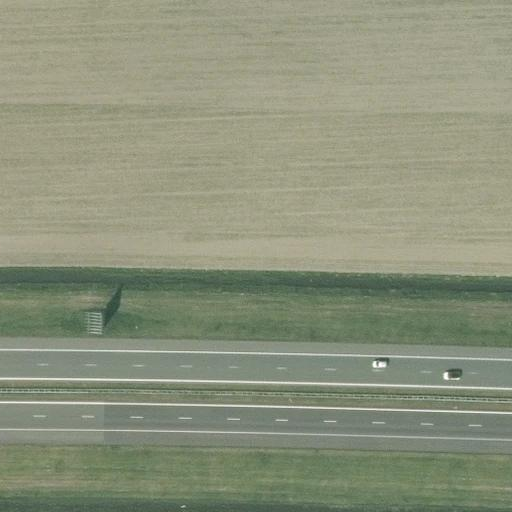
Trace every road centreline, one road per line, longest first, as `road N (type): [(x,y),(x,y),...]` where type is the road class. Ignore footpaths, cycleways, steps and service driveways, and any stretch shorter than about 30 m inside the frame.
road 1 (motorway): [(0,416),(511,427)]
road 2 (motorway): [(511,374),(0,364)]
